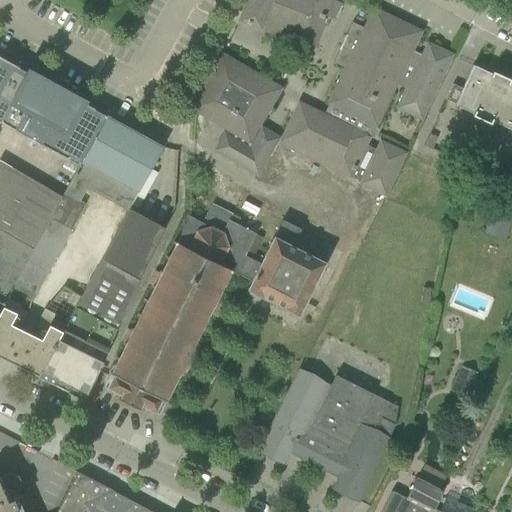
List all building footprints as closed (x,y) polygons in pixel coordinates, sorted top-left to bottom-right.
[(246,0),(239,21),(313,48),(325,16),(335,20),(343,4),(334,0),(246,0)] [(329,103),(330,104),(376,126),(396,84),(407,89),(398,107),(422,119),(452,55),(428,44),(423,55),(412,50),(421,32),(374,9),(365,28),(352,22),(333,61),(346,67),(329,103)] [(195,110),(228,129),(249,142),(258,126),(280,88),(222,54),(190,108),(195,110)] [(19,67),(0,56),(0,121),(1,122),(1,123),(29,138),(29,137),(39,143),(39,144),(66,159),(67,158),(80,165),(106,116),(93,109),(94,109),(66,93),(62,100),(28,73),(18,68),(19,67)] [(473,65),(462,88),(453,84),(446,99),(455,104),(455,105),(473,113),(472,116),(490,124),(491,121),(490,120),(509,79),(494,72),(495,70),(493,69),(491,73),(473,65)] [(491,121),(511,129),(511,77),(510,77),(509,79),(490,120),(491,121)] [(378,129),(376,126),(330,104),(324,115),(370,137),(374,137),(378,129)] [(304,115),(295,111),(280,144),(351,178),(352,177),(360,180),(359,184),(385,196),(407,152),(380,139),(375,149),(366,146),(370,137),(324,115),(307,107),(304,115)] [(106,116),(80,165),(65,192),(80,200),(87,187),(128,210),(129,208),(163,146),(106,116)] [(249,142),(228,129),(216,150),(257,174),(278,138),(258,126),(249,142)] [(473,164),(476,153),(454,147),(451,158),(473,164)] [(476,153),(473,164),(494,170),(497,159),(476,153)] [(62,197),(1,162),(0,163),(0,189),(50,219),(51,217),(62,197)] [(0,310),(3,305),(12,289),(17,279),(23,269),(29,259),(34,248),(40,238),(45,228),(50,219),(0,189),(0,310)] [(86,204),(80,200),(65,192),(62,197),(51,217),(72,229),(86,204)] [(511,200),(496,195),(491,211),(511,219),(511,200)] [(169,403),(170,401),(166,399),(173,387),(176,389),(177,387),(174,385),(180,373),(183,374),(184,372),(185,373),(191,361),(190,360),(191,358),(188,357),(194,344),(197,346),(198,344),(195,342),(201,329),(205,331),(206,329),(202,328),(208,315),(212,317),(213,315),(214,316),(220,303),(219,303),(220,301),(216,299),(223,287),(226,288),(227,286),(224,285),(230,272),(233,274),(234,272),(236,273),(246,255),(257,233),(230,220),(232,218),(234,213),(214,203),(204,224),(189,216),(176,243),(173,241),(172,243),(175,245),(169,257),(165,255),(164,258),(167,259),(162,271),(158,270),(157,272),(156,271),(150,284),(151,284),(150,286),(154,288),(147,300),(144,299),(143,301),(146,302),(140,315),(137,313),(136,315),(139,317),(133,329),(130,327),(129,329),(128,329),(121,341),(122,342),(121,344),(125,345),(119,357),(115,356),(114,358),(115,358),(108,373),(113,375),(107,386),(110,387),(109,388),(122,394),(119,400),(140,411),(143,405),(155,411),(156,410),(158,411),(163,401),(169,403)] [(83,398),(92,381),(106,354),(146,264),(164,228),(129,208),(128,210),(110,243),(81,296),(67,319),(37,376),(83,398)] [(45,228),(66,239),(72,229),(51,217),(50,219),(45,228)] [(248,289),(298,315),(324,263),(328,255),(314,248),(311,255),(293,247),(301,230),(284,221),(275,238),(274,237),(261,262),(246,255),(236,273),(252,281),(248,289)] [(61,249),(66,239),(45,228),(40,238),(61,249)] [(55,260),(61,249),(40,238),(34,248),(55,260)] [(50,270),(55,260),(34,248),(29,259),(50,270)] [(44,280),(50,270),(29,259),(23,269),(44,280)] [(38,291),(44,280),(23,269),(17,279),(38,291)] [(17,279),(12,289),(33,301),(38,291),(17,279)] [(20,328),(3,359),(9,361),(37,376),(67,319),(81,296),(63,286),(45,308),(33,330),(31,329),(29,332),(25,331),(20,328)] [(0,356),(3,359),(20,328),(10,323),(16,312),(3,305),(0,310),(0,356)] [(462,366),(452,390),(469,396),(478,373),(462,366)] [(335,487),(358,499),(389,439),(388,439),(395,425),(398,407),(390,402),(336,375),(331,386),(301,371),(292,390),(260,450),(283,461),(290,449),(341,475),(335,487)] [(432,511),(435,508),(442,492),(441,492),(442,490),(440,489),(447,475),(425,464),(408,497),(390,504),(392,511),(432,511)] [(0,511),(90,511),(86,501),(113,491),(113,490),(77,471),(56,511),(29,511),(21,492),(23,486),(18,476),(11,473),(0,477),(0,511)] [(152,511),(113,491),(86,501),(90,511),(152,511)] [(454,511),(446,511),(435,508),(432,511),(470,511),(472,509),(458,503),(454,511)]
